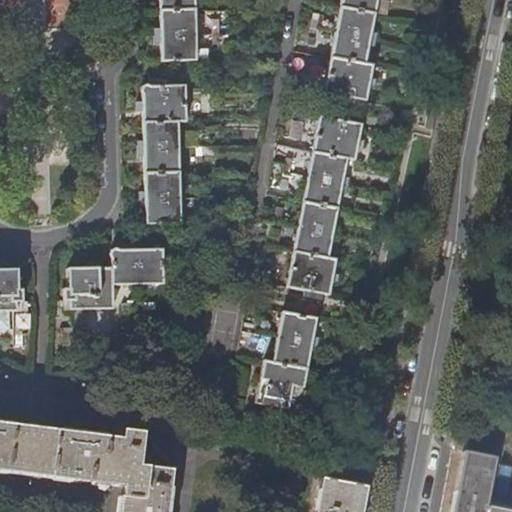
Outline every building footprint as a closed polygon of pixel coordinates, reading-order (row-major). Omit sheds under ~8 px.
[(160,0),(161,62),(197,61),(196,11),(195,0),(160,0)] [(340,0),(330,58),(327,70),(323,93),(366,101),(373,65),(365,64),(376,0),(340,0)] [(320,13),(312,11),(311,18),(319,19),(320,13)] [(310,66),(327,70),(330,58),(313,55),(310,66)] [(168,87),(150,87),(142,88),(146,226),(181,225),(181,224),(180,200),(178,125),(186,124),(185,87),(168,87)] [(362,126),(318,117),(285,287),(329,295),(336,259),(328,258),(347,160),(355,162),(362,126)] [(303,122),(292,120),(289,135),(299,138),(303,122)] [(240,194),(218,194),(217,208),(240,208),(240,194)] [(180,200),(181,224),(206,223),(205,198),(180,200)] [(137,286),(136,250),(109,251),(109,269),(67,269),(67,289),(63,290),(63,310),(72,310),(81,310),(113,310),(112,301),(112,287),(117,286),(137,286)] [(162,250),(136,250),(137,286),(162,285),(162,250)] [(0,311),(21,311),(21,291),(16,291),(16,271),(0,271),(0,311)] [(81,310),(72,310),(73,329),(82,329),(81,310)] [(317,319),(281,311),(271,361),(264,360),(256,402),(288,408),(293,386),(304,388),(317,319)] [(455,448),(464,450),(466,451),(472,425),(460,422),(455,448)] [(165,511),(172,468),(138,464),(142,432),(121,429),(120,439),(37,428),(28,427),(0,423),(0,470),(21,473),(31,475),(122,486),(118,511),(165,511)] [(466,451),(464,450),(451,511),(511,511),(488,506),(497,457),(480,453),(466,451)] [(354,461),(330,457),(328,469),(352,473),(354,461)] [(360,511),(365,486),(321,478),(315,503),(313,511),(360,511)]
